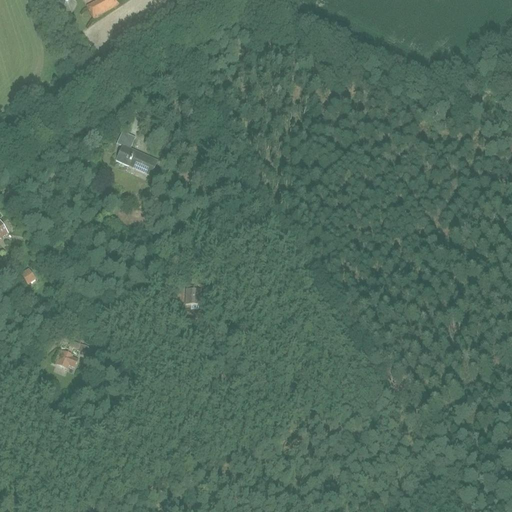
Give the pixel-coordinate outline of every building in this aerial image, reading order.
[(71,15),(76,5),(73,0),(57,0),(56,3),(58,13),(71,15)] [(115,0),(99,0),(86,7),(93,19),(119,5),(115,0)] [(117,144),(123,147),(116,162),(151,177),(158,162),(130,150),(135,138),(122,132),(117,144)] [(153,248),(157,255),(162,252),(159,245),(153,248)] [(27,286),(35,281),(28,270),(20,276),(27,286)] [(201,292),(187,292),(187,307),(201,307),(201,292)] [(86,354),(92,356),(94,352),(88,349),(89,349),(81,346),(78,353),(86,356),(86,354)] [(78,360),(72,358),(73,356),(58,350),(53,364),(67,370),(69,367),(74,369),(78,360)] [(296,374),(298,368),(278,360),(276,365),(296,374)]
